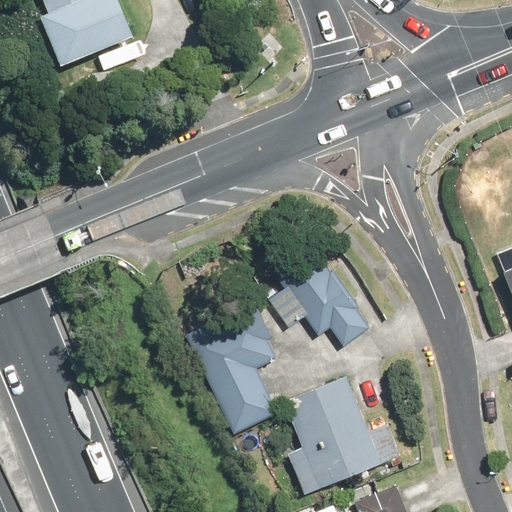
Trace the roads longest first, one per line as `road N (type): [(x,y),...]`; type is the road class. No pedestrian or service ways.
road 1 (residential): [(435,82),(409,162),(452,340)]
road 2 (secondary): [(0,258),(233,168)]
road 3 (motorway): [(0,303),(85,511)]
road 4 (residential): [(452,340),(475,463),(494,511)]
road 5 (residential): [(387,232),(316,182),(233,168)]
road 6 (residential): [(387,232),(372,175),(375,106)]
road 7 (residential): [(452,340),(417,270),(387,232)]
road 8 (motorway): [(316,0),(334,59),(339,121)]
road 9 (motorway): [(375,0),(481,63)]
